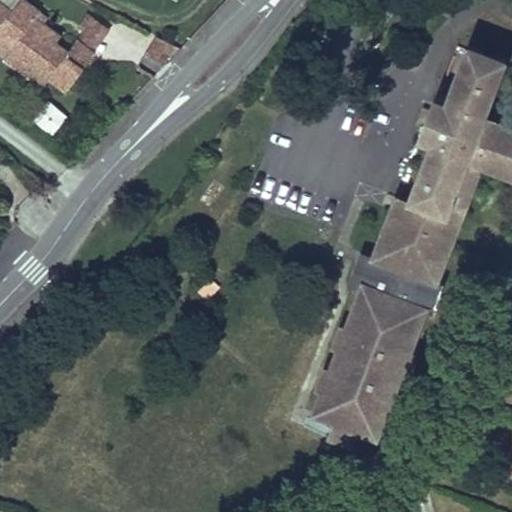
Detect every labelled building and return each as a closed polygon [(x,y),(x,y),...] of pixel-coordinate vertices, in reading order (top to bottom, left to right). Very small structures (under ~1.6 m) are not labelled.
[(5,58),(44,87),(50,78),(67,91),(95,53),(92,50),(80,42),(77,39),(69,51),(56,42),(61,35),(44,22),(43,21),(40,25),(33,20),(41,10),(26,0),(19,0),(12,10),(0,1),(0,36),(13,46),(5,58)] [(48,16),(41,10),(33,20),(40,25),(43,21),(44,22),(48,16)] [(80,42),(92,50),(108,27),(97,19),(80,42)] [(0,54),(5,58),(13,46),(0,36),(0,54)] [(165,40),(157,36),(153,42),(161,47),(165,40)] [(161,47),(153,42),(148,50),(156,55),(161,47)] [(511,128),(484,117),(506,59),(469,45),(447,103),(435,99),(420,138),(432,143),(411,198),(404,218),(391,213),(375,256),(382,259),(377,271),(370,268),(357,263),(350,281),(363,286),(348,327),(339,350),(331,369),(322,392),(314,414),(376,437),(384,415),(393,392),(401,373),(410,350),(425,309),(432,312),(443,283),(436,280),(453,237),(440,232),(448,213),(469,157),(482,162),(511,173),(511,128)] [(31,118),(51,134),(67,115),(48,99),(31,118)] [(482,162),(469,157),(448,213),(461,218),(482,162)] [(404,218),(411,198),(399,194),(391,213),(404,218)] [(440,232),(453,237),(461,218),(448,213),(440,232)] [(382,259),(375,256),(370,268),(377,271),(382,259)] [(348,327),(341,324),(332,347),(339,350),(348,327)] [(33,337),(28,332),(15,345),(20,350),(33,337)] [(417,352),(410,350),(401,373),(408,376),(417,352)] [(331,369),(324,367),(315,390),(322,392),(331,369)] [(400,395),(393,392),(384,415),(391,418),(400,395)]
